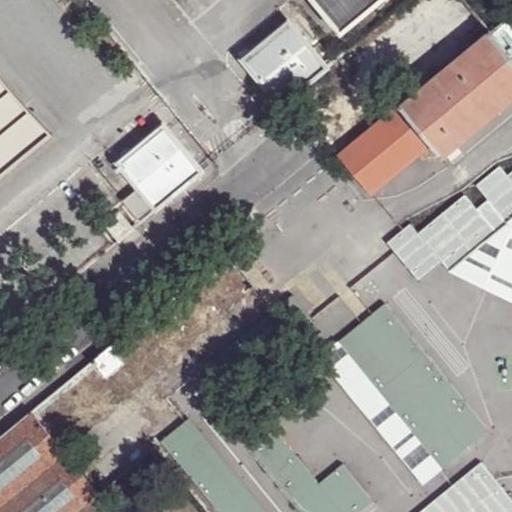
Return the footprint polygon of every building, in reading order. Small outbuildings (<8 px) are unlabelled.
[(314,0),(343,34),(383,0),(314,0)] [(281,107),(329,67),(290,20),(243,60),(281,107)] [(443,160),(511,103),(511,62),(489,33),(399,107),(430,145),(443,160)] [(383,80),(379,74),(377,75),(370,78),(365,81),(364,83),(363,87),(366,90),(370,90),(383,80)] [(0,175),(53,132),(9,87),(0,76),(0,175)] [(399,107),(340,156),(372,193),(430,145),(399,107)] [(203,168),(166,124),(118,163),(158,211),(205,171),(203,168)] [(403,232),(389,244),(397,253),(419,281),(442,263),(448,270),(511,217),(511,173),(509,176),(501,166),(477,186),(487,199),(477,208),(465,194),(418,232),(412,225),(403,232)] [(121,242),(136,230),(122,213),(108,225),(121,242)] [(511,217),(448,270),(511,300),(511,217)] [(227,250),(31,412),(60,448),(255,286),(227,250)] [(250,319),(163,390),(189,422),(312,321),(293,299),(276,312),(257,327),(250,319)] [(442,470),(488,432),(385,306),(371,317),(365,322),(360,327),(339,344),(442,470)] [(339,344),(320,359),(424,485),(442,470),(339,344)] [(31,412),(0,438),(0,511),(76,511),(98,494),(60,448),(31,412)] [(261,415),(236,435),(298,511),(372,511),(376,509),(343,466),(319,486),(261,415)] [(264,511),(189,422),(160,444),(216,511),(264,511)] [(511,511),(511,497),(498,480),(483,463),(422,511),(511,511)]
